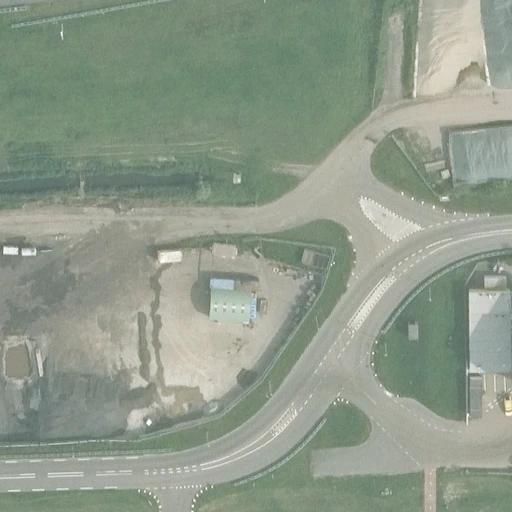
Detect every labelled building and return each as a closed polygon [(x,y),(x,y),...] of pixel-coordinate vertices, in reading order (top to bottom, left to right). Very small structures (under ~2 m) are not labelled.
[(237,241),(214,239),(212,251),(236,253),(237,241)] [(182,245),(159,246),(159,259),(182,258),(182,245)] [(252,285),(210,281),(207,317),(249,321),(252,285)] [(510,369),(509,288),(468,288),(469,369),(510,369)] [(417,337),(417,322),(408,323),(408,337),(417,337)]
